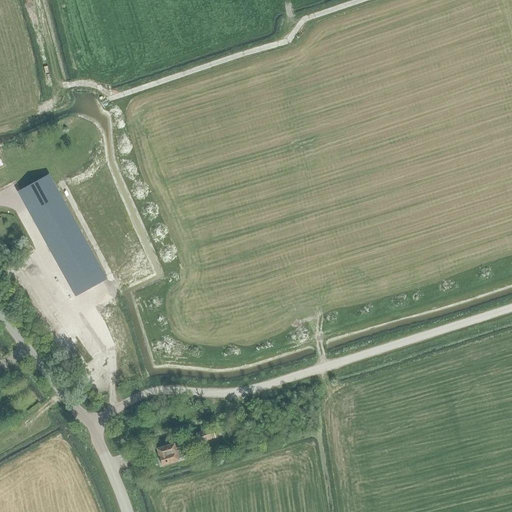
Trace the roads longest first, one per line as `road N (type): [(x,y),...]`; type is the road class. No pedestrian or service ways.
road 1 (unclassified): [(511,308),(248,390),(152,392),(89,424)]
road 2 (tertiary): [(89,424),(0,313)]
